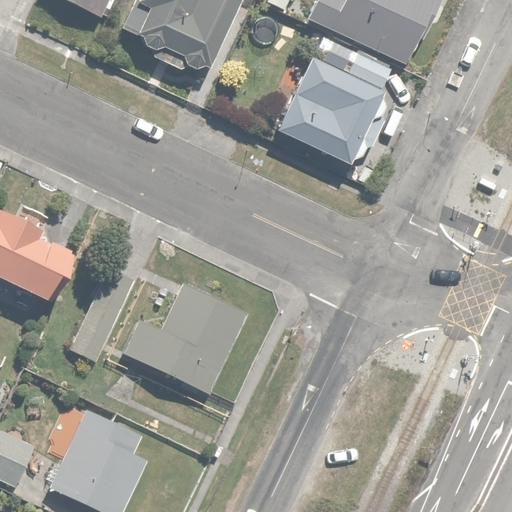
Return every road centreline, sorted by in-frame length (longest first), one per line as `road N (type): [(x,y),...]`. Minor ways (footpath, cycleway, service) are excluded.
road 1 (residential): [(377,271),(0,93)]
road 2 (residential): [(511,7),(377,271)]
road 3 (residential): [(377,271),(262,511)]
road 4 (residential): [(511,316),(451,286),(377,271)]
